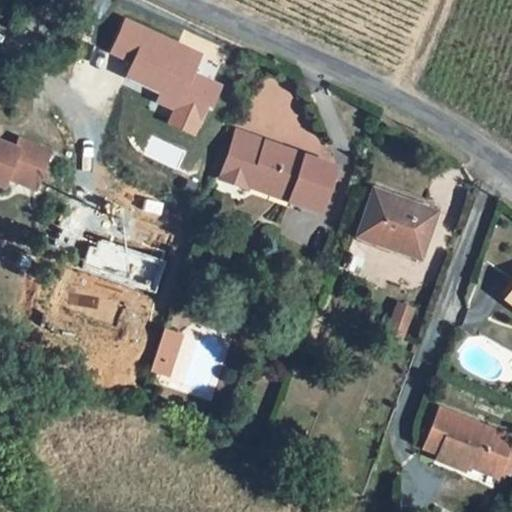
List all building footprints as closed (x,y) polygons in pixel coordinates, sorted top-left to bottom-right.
[(221,86),(191,72),(199,54),(126,21),(112,53),(136,64),(130,76),(162,91),(158,99),(177,108),(171,123),(195,134),(201,119),(205,121),(221,86)] [(317,206),(333,158),(232,123),(217,169),(242,177),(245,169),(288,184),(285,195),(317,206)] [(0,181),(3,173),(32,183),(39,164),(34,163),(39,143),(16,133),(12,145),(0,140),(0,181)] [(39,164),(46,146),(39,143),(34,163),(39,164)] [(411,250),(427,205),(366,181),(352,223),(389,237),(388,242),(411,250)] [(511,274),(494,299),(511,312),(511,274)] [(383,334),(402,342),(415,309),(397,302),(383,334)] [(179,328),(162,322),(153,348),(171,354),(179,328)] [(153,348),(149,361),(166,366),(171,354),(153,348)] [(452,472),(455,467),(457,462),(488,477),(504,443),(427,407),(409,444),(425,452),(422,459),(452,472)] [(455,467),(486,482),(488,477),(457,462),(455,467)]
